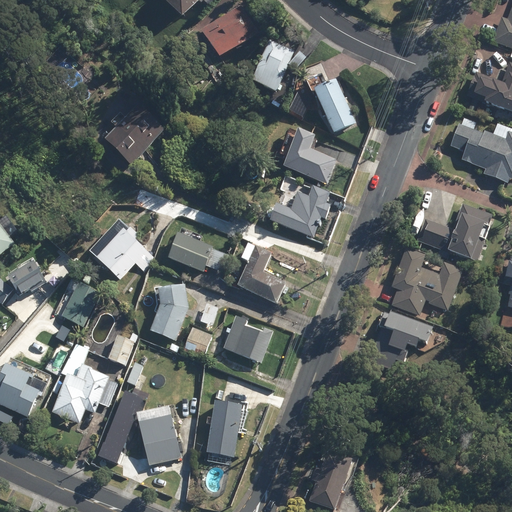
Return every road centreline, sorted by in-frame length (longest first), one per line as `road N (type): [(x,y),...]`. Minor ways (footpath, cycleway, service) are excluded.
road 1 (tertiary): [(262,511),(431,70)]
road 2 (residential): [(305,0),(334,27),(431,70)]
road 3 (tertiary): [(0,459),(116,511)]
